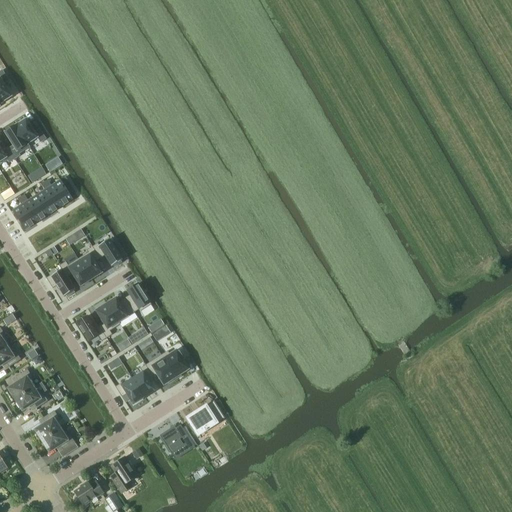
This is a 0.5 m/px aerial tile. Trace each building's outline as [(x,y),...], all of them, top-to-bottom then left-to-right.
[(2,71),(0,72),(0,101),(1,104),(12,97),(4,84),(9,81),(2,71)] [(26,120),(16,127),(29,148),(30,148),(28,145),(38,139),(41,143),(46,140),(40,130),(35,133),(26,120)] [(16,127),(5,133),(13,146),(8,149),(15,160),(20,156),(19,154),(29,148),(16,127)] [(0,147),(0,165),(8,161),(9,163),(15,160),(8,149),(3,153),(0,147)] [(51,162),(46,166),(50,173),(55,169),(51,162)] [(42,168),(38,171),(42,177),(46,175),(42,168)] [(45,190),(37,195),(49,215),(73,200),(70,194),(75,191),(66,177),(61,180),(52,186),(48,180),(41,184),(45,190)] [(22,205),(13,210),(25,230),(49,215),(37,195),(28,201),(24,194),(18,199),(22,205)] [(74,243),(70,237),(66,240),(69,246),(74,243)] [(98,244),(93,247),(100,259),(105,256),(112,267),(114,266),(115,268),(122,263),(121,261),(123,260),(119,254),(120,253),(116,246),(114,247),(110,240),(100,247),(98,244)] [(89,253),(78,260),(91,280),(102,274),(95,263),(100,259),(93,247),(87,251),(89,253)] [(42,258),(37,261),(41,267),(46,264),(42,258)] [(66,262),(60,266),(63,270),(68,278),(73,274),(81,287),(91,280),(78,260),(68,266),(66,262)] [(51,276),(47,279),(53,289),(57,286),(64,297),(67,296),(68,298),(75,293),(74,292),(76,290),(68,278),(63,270),(52,277),(51,276)] [(131,295),(125,299),(135,313),(139,310),(141,312),(152,305),(138,285),(128,291),(131,295)] [(116,299),(107,304),(119,323),(128,317),(135,313),(125,299),(119,303),(116,299)] [(107,304),(96,311),(104,324),(99,327),(107,339),(113,335),(111,331),(120,325),(119,323),(107,304)] [(89,316),(77,324),(89,342),(98,336),(102,342),(107,339),(99,327),(97,328),(89,316)] [(0,351),(8,346),(4,339),(7,338),(1,328),(0,328),(0,351)] [(144,329),(139,333),(143,339),(148,335),(144,329)] [(160,332),(153,337),(157,343),(164,338),(160,332)] [(149,347),(145,341),(139,345),(142,350),(149,347)] [(8,346),(0,351),(0,366),(3,365),(6,363),(9,368),(21,360),(15,351),(13,352),(8,346)] [(169,351),(161,356),(176,378),(189,370),(183,361),(184,360),(180,352),(178,353),(177,352),(171,355),(169,351)] [(161,356),(146,366),(153,377),(157,374),(164,385),(169,382),(170,384),(177,380),(176,378),(161,356)] [(116,367),(113,362),(108,365),(111,370),(116,367)] [(143,373),(133,379),(144,398),(155,391),(148,380),(153,377),(146,366),(141,369),(142,371),(143,373)] [(15,401),(35,387),(31,381),(34,379),(28,370),(16,377),(19,383),(16,385),(9,389),(11,391),(10,393),(15,400),(15,401)] [(121,384),(116,387),(122,397),(127,394),(134,405),(144,398),(133,379),(122,386),(121,384)] [(40,394),(35,387),(15,401),(20,408),(22,408),(23,410),(30,406),(33,404),(36,409),(48,402),(42,392),(40,394)] [(208,408),(188,420),(199,438),(215,428),(214,426),(224,419),(216,405),(209,410),(208,408)] [(42,442),(62,429),(58,422),(61,421),(54,411),(43,419),(46,424),(43,426),(36,431),(37,433),(37,435),(42,442)] [(172,428),(159,436),(161,438),(171,455),(182,447),(187,454),(188,453),(195,448),(181,425),(176,428),(174,426),(174,427),(172,428)] [(67,435),(62,429),(42,442),(47,450),(48,450),(50,452),(57,448),(60,446),(63,451),(75,443),(69,434),(67,435)] [(139,449),(132,453),(136,459),(143,454),(139,449)] [(125,458),(129,455),(111,467),(116,474),(110,477),(121,494),(132,487),(129,482),(137,477),(125,458)] [(90,486),(88,482),(81,487),(82,488),(75,493),(84,506),(91,501),(91,500),(96,497),(97,498),(103,493),(96,482),(90,486)] [(112,511),(115,511),(123,507),(114,493),(104,500),(112,511)]
